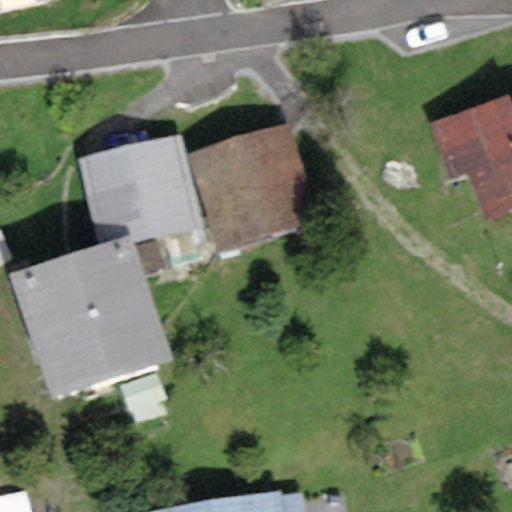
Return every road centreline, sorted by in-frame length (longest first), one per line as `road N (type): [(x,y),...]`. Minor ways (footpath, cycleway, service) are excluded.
road 1 (residential): [(438,0),(264,35),(175,43)]
road 2 (residential): [(175,43),(0,63)]
